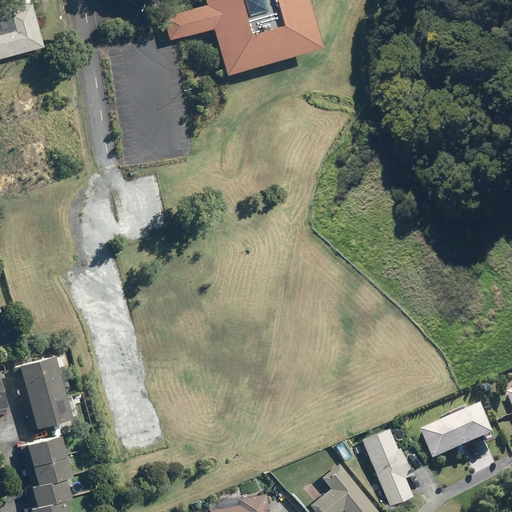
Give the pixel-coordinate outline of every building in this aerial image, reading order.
[(318,48),(304,1),(308,0),(199,0),(202,7),(161,19),(167,41),(208,29),(222,76),(318,48)] [(0,58),(40,48),(27,3),(0,10),(0,58)] [(0,127),(6,125),(48,113),(40,86),(0,97),(0,127)] [(19,148),(24,161),(0,169),(0,200),(60,178),(50,154),(44,138),(19,148)] [(67,418),(50,354),(14,364),(31,427),(67,418)] [(511,414),(511,389),(503,393),(511,414)] [(430,460),(455,449),(458,456),(466,453),(463,446),(488,436),(476,406),(464,411),(463,406),(440,416),(442,420),(418,430),(430,460)] [(410,496),(402,478),(409,475),(388,427),(376,433),(359,440),(388,506),(410,496)] [(23,495),(28,494),(31,506),(21,508),(21,511),(63,511),(60,500),(68,498),(62,476),(68,474),(57,436),(22,445),(33,484),(21,487),(23,495)] [(343,511),(377,511),(337,463),(320,477),(329,487),(309,503),(315,511),(340,511),(342,511),(343,511)] [(267,511),(266,501),(265,493),(216,501),(218,509),(208,510),(208,511),(267,511)]
